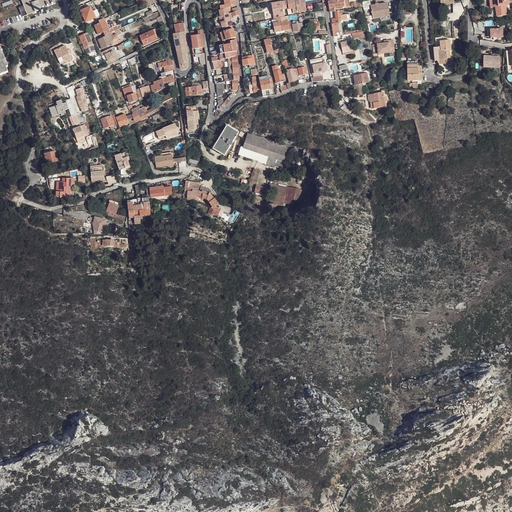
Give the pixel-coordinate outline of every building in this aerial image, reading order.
[(22,17),(55,4),(53,0),(21,0),(23,6),(18,8),(22,17)] [(237,5),(235,0),(223,0),(224,4),(219,5),(220,10),(217,10),(219,16),(228,13),(227,9),(228,8),(228,7),(237,5)] [(298,0),(288,0),(285,1),(286,4),(287,4),(288,10),(292,9),(296,8),(296,10),(300,10),(298,0)] [(296,8),(292,9),(293,11),(305,9),(303,0),(298,0),(300,10),(296,10),(296,8)] [(347,0),(332,0),(332,1),(327,2),(329,12),(334,11),(334,8),(344,6),(344,5),(349,5),(347,0)] [(270,3),(273,19),(277,18),(281,17),(280,14),(283,13),(282,5),(281,1),(270,3)] [(379,5),(375,5),(370,6),(373,19),(390,16),(387,3),(379,5)] [(506,15),(505,6),(496,7),(497,16),(506,15)] [(86,22),(95,18),(95,17),(93,12),(91,8),(90,7),(81,11),(86,22)] [(221,23),(222,29),(227,27),(226,25),(228,25),(227,22),(230,21),(230,19),(231,19),(230,18),(232,17),(233,20),(239,18),(238,10),(233,12),(230,13),(228,13),(219,16),(221,23)] [(251,15),(244,16),(245,21),(246,23),(252,22),(251,15)] [(289,29),(287,21),(284,21),(283,17),(281,17),(277,18),(278,23),(279,22),(280,31),(289,29)] [(83,28),(88,26),(87,23),(84,24),(83,22),(84,21),(82,18),(80,19),(83,28)] [(108,29),(104,19),(101,20),(99,21),(100,23),(95,25),(98,34),(103,32),(104,35),(110,32),(108,29)] [(311,27),(312,30),(318,30),(318,26),(319,26),(318,22),(316,22),(315,19),(308,19),(308,23),(306,24),(307,27),(311,27)] [(176,33),(184,31),(183,25),(184,25),(184,23),(174,25),(175,28),(176,33)] [(292,24),(293,32),(300,31),(299,30),(303,30),(303,23),(292,24)] [(333,37),(346,35),(351,34),(355,33),(354,31),(343,33),(341,23),(337,24),(331,25),(333,37)] [(414,41),(414,27),(400,27),(400,41),(414,41)] [(234,34),(233,28),(220,32),(222,41),(230,39),(235,37),(234,34)] [(489,38),(503,38),(503,28),(489,28),(489,38)] [(102,49),(112,44),(111,40),(112,40),(113,40),(118,38),(117,35),(115,30),(114,30),(113,31),(110,32),(104,35),(105,36),(98,39),(102,49)] [(140,36),(144,45),(152,42),(150,38),(156,36),(153,30),(140,36)] [(187,56),(185,31),(184,31),(176,33),(172,33),(173,38),(177,58),(187,56)] [(87,32),(79,36),(86,54),(95,50),(87,32)] [(204,47),(202,35),(203,35),(202,34),(198,35),(191,36),(193,48),(192,48),(192,50),(193,49),(204,47)] [(271,45),(270,39),(264,40),(267,52),(272,50),(271,45)] [(354,51),(351,39),(339,42),(341,50),(342,55),(354,51)] [(383,42),(376,42),(376,52),(393,51),(392,39),(388,39),(388,41),(383,42)] [(222,54),(224,54),(237,51),(236,40),(230,41),(227,42),(228,45),(220,46),(222,54)] [(434,48),(435,62),(440,61),(441,65),(446,65),(446,63),(451,63),(450,51),(451,50),(450,41),(440,42),(441,47),(434,48)] [(54,51),(60,64),(70,58),(68,54),(67,51),(65,46),(54,51)] [(105,50),(101,52),(102,54),(106,53),(109,62),(106,63),(107,66),(120,59),(119,57),(121,56),(118,49),(116,50),(114,46),(105,50)] [(205,53),(193,54),(194,61),(201,60),(202,64),(206,63),(206,59),(205,53)] [(484,55),(483,67),(499,67),(499,56),(495,56),(492,55),(484,55)] [(188,63),(187,56),(177,58),(179,65),(188,63)] [(239,72),(237,56),(228,58),(230,74),(239,72)] [(248,56),(242,57),(243,66),(249,65),(253,64),(252,58),(249,59),(248,56)] [(174,69),(172,60),(169,59),(166,59),(166,61),(162,62),(163,67),(165,72),(174,69)] [(224,74),(221,60),(217,61),(212,62),(213,67),(217,66),(218,69),(216,69),(217,75),(222,75),(224,74)] [(421,81),(421,68),(421,66),(417,66),(417,62),(406,62),(406,66),(407,81),(412,81),(418,81),(421,81)] [(321,72),(319,64),(310,66),(312,74),(321,72)] [(274,71),(276,82),(285,80),(282,69),(279,70),(278,65),(273,66),(274,71)] [(347,65),(339,67),(341,76),(349,75),(347,65)] [(300,68),(296,69),(298,76),(307,74),(306,67),(300,68)] [(294,72),(293,70),(286,71),(289,83),(290,83),(296,81),(296,80),(294,72)] [(230,74),(226,74),(227,81),(231,80),(239,79),(239,78),(239,72),(230,74)] [(174,81),(172,75),(166,78),(164,73),(160,73),(161,76),(164,86),(165,86),(168,85),(168,84),(174,81)] [(367,75),(366,73),(361,74),(353,76),(355,85),(366,83),(368,82),(367,75)] [(151,85),(152,94),(164,88),(164,86),(161,76),(159,77),(159,79),(153,81),(154,84),(151,85)] [(246,97),(253,97),(252,93),(262,92),(262,90),(259,81),(259,79),(256,80),(255,76),(252,77),(253,85),(252,86),(252,87),(249,87),(250,92),(246,92),(246,97)] [(271,88),(270,79),(259,81),(262,90),(266,89),(271,88)] [(142,97),(151,94),(148,81),(143,82),(144,84),(139,86),(139,88),(137,89),(139,97),(142,97)] [(223,82),(216,83),(217,96),(224,93),(223,82)] [(288,88),(287,86),(287,84),(280,87),(282,91),(282,93),(289,89),(288,88)] [(192,87),(193,93),(193,95),(201,95),(201,86),(192,87)] [(133,94),(131,87),(123,91),(125,98),(127,97),(129,102),(138,99),(135,93),(133,94)] [(88,105),(82,88),(75,90),(78,96),(77,97),(80,108),(81,108),(87,106),(88,105)] [(383,92),(369,95),(371,102),(372,101),(374,109),(386,106),(385,101),(384,97),(383,92)] [(235,95),(233,93),(230,95),(225,101),(221,106),(222,106),(224,108),(235,95)] [(69,109),(71,116),(75,114),(76,114),(70,99),(65,101),(66,103),(62,104),(60,101),(56,102),(57,106),(48,109),(51,117),(60,114),(61,116),(65,114),(64,111),(69,109)] [(223,100),(217,100),(217,104),(217,108),(216,109),(220,113),(224,108),(222,106),(221,106),(225,101),(223,100)] [(350,104),(346,106),(351,113),(354,110),(350,104)] [(132,114),(133,118),(135,122),(156,112),(154,108),(147,111),(145,107),(140,109),(139,106),(133,109),(134,112),(131,113),(132,114)] [(126,116),(123,109),(114,113),(120,127),(129,123),(130,125),(135,122),(133,118),(132,114),(126,116)] [(186,112),(188,130),(196,129),(195,125),(198,125),(197,119),(198,119),(197,111),(186,112)] [(114,125),(111,116),(109,112),(100,116),(104,129),(114,125)] [(78,123),(75,114),(71,116),(69,117),(72,125),(78,123)] [(85,139),(84,136),(88,135),(85,125),(73,130),(78,142),(85,139)] [(168,132),(167,127),(162,129),(162,130),(156,131),(158,138),(164,136),(167,136),(168,138),(178,135),(177,129),(168,132)] [(214,152),(225,158),(239,135),(228,128),(214,152)] [(242,150),(240,157),(246,159),(248,153),(268,159),(266,165),(284,171),(291,150),(249,136),(244,151),(242,150)] [(57,161),(55,152),(45,154),(47,163),(57,161)] [(268,159),(248,153),(246,159),(266,165),(268,159)] [(154,156),(156,167),(168,166),(174,165),(172,154),(165,155),(165,156),(162,156),(162,155),(157,156),(154,156)] [(89,166),(92,181),(102,179),(101,177),(104,176),(102,164),(97,165),(89,166)] [(123,164),(118,166),(122,179),(130,177),(128,172),(128,170),(131,169),(129,165),(124,167),(123,164)] [(74,183),(75,183),(75,179),(62,179),(62,183),(56,182),(56,197),(71,197),(72,188),(72,183),(74,183)] [(200,188),(199,188),(199,183),(193,182),(190,182),(186,181),(184,187),(184,191),(187,192),(192,192),(192,194),(198,195),(197,197),(198,197),(201,199),(203,199),(206,200),(210,201),(211,202),(210,203),(211,206),(208,214),(217,218),(218,216),(221,217),(223,212),(220,210),(221,208),(217,207),(220,205),(216,199),(215,199),(210,194),(209,195),(209,194),(206,193),(207,190),(200,186),(200,188)] [(149,188),(151,198),(171,195),(172,186),(171,183),(167,184),(168,187),(164,187),(164,186),(149,188)] [(135,186),(126,189),(126,194),(129,194),(130,197),(135,196),(134,193),(136,193),(135,186)] [(269,198),(268,206),(276,207),(276,208),(285,210),(285,206),(292,207),(292,204),(294,191),(271,187),(270,191),(269,198)] [(257,189),(256,196),(269,198),(270,191),(257,189)] [(300,205),(302,192),(294,191),(292,204),(300,205)] [(149,198),(142,198),(143,204),(138,205),(137,198),(132,199),(127,200),(129,218),(134,217),(135,222),(140,221),(140,216),(145,215),(150,215),(149,203),(149,198)] [(119,205),(110,202),(107,211),(106,214),(110,215),(110,216),(114,217),(120,219),(120,220),(125,220),(125,217),(116,214),(119,205)] [(106,219),(99,217),(96,225),(103,227),(106,219)] [(102,240),(102,244),(117,245),(117,241),(114,241),(114,236),(107,236),(107,240),(102,240)]
